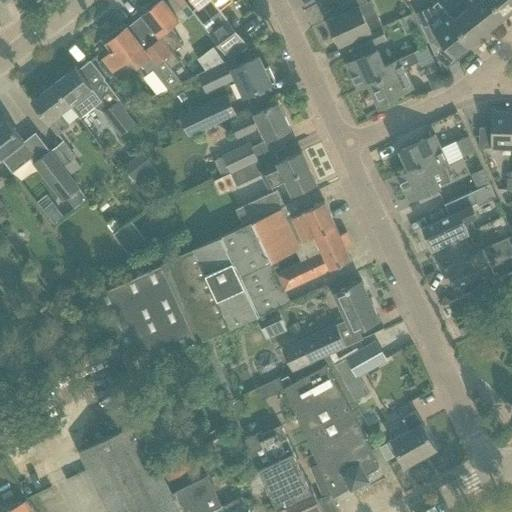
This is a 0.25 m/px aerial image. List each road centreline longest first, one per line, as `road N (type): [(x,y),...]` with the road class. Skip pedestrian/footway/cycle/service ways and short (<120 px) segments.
road 1 (residential): [(489,473),(343,146)]
road 2 (residential): [(343,146),(277,0)]
road 3 (residential): [(479,79),(343,146)]
